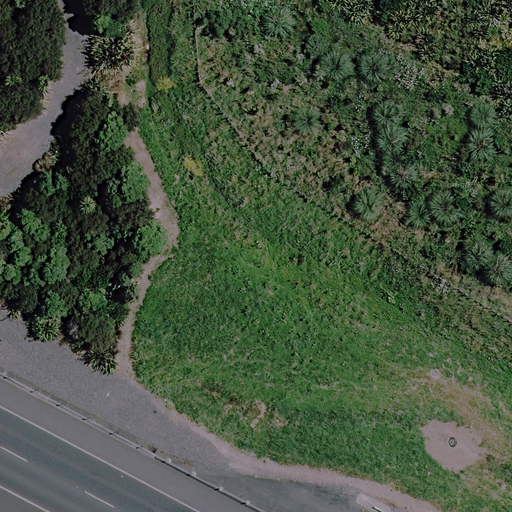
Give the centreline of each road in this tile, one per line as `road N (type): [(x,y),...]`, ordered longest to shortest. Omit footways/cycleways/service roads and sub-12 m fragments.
road 1 (track): [(325,511),(71,382),(0,326)]
road 2 (track): [(55,0),(78,49),(57,109),(0,155)]
road 3 (motorway): [(0,440),(136,511)]
